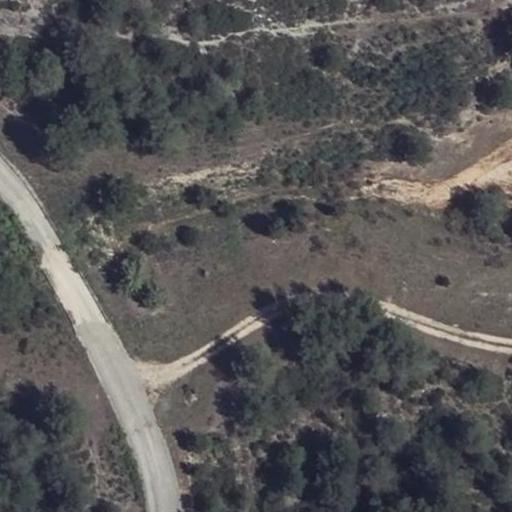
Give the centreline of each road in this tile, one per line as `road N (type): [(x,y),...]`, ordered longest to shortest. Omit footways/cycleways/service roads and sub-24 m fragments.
road 1 (track): [(126,384),(182,367),(269,305),(317,293),(350,294),(511,345)]
road 2 (unclassified): [(0,181),(62,250),(158,451),(163,511)]
